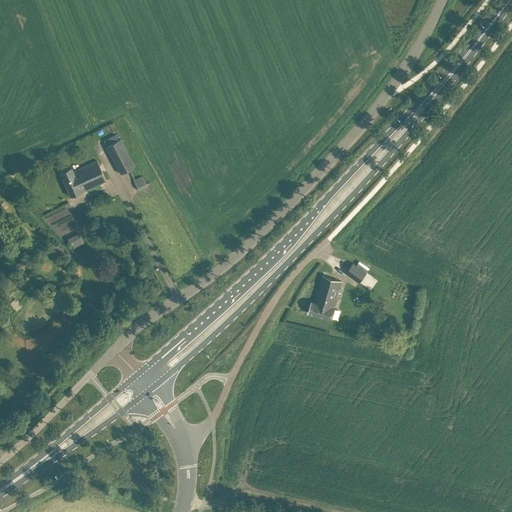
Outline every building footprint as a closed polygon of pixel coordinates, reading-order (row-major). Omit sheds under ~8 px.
[(113,135),(103,139),(105,143),(115,139),(113,135)] [(107,145),(120,173),(135,166),(121,138),(107,145)] [(70,196),(106,180),(97,160),(73,171),(71,167),(60,173),(70,196)] [(133,180),(138,190),(147,186),(142,176),(133,180)] [(68,236),(72,247),(82,244),(78,233),(68,236)] [(360,282),(367,272),(353,263),(346,272),(360,282)] [(334,306),(341,280),(322,275),(315,302),(312,301),(308,313),(332,319),(335,307),(334,306)]
